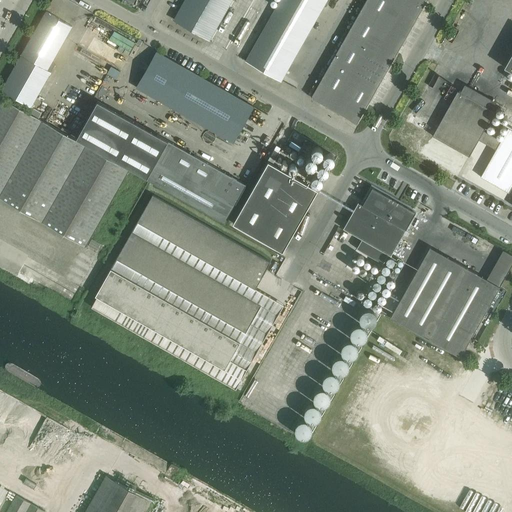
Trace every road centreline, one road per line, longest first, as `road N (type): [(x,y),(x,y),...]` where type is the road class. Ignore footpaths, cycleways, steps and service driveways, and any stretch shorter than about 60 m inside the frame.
road 1 (unknown): [(315,281),(270,375),(297,400),(332,362),(351,306),(341,290),(322,283)]
road 2 (unclassified): [(353,147),(140,24)]
road 3 (unclassified): [(511,240),(353,147)]
road 4 (unclassified): [(353,147),(439,0)]
